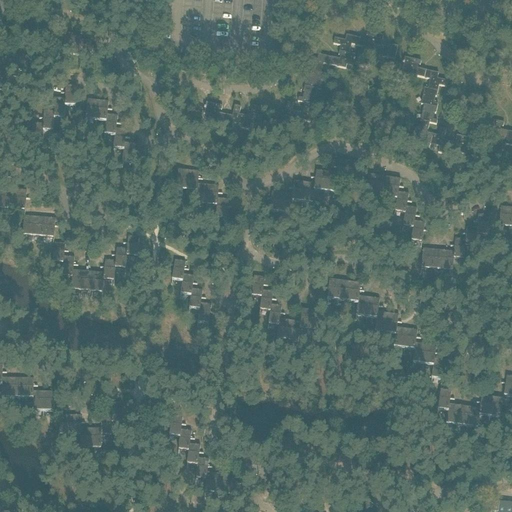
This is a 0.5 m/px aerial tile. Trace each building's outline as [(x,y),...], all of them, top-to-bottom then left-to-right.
[(368,41),(359,39),(357,47),(374,50),(374,46),(380,48),(382,40),(382,41),(383,36),(367,33),(366,37),(368,37),(368,41)] [(70,55),(85,57),(85,53),(92,54),(93,47),(90,47),(91,42),(81,41),(81,38),(72,37),(73,35),(65,34),(64,47),(71,48),(70,55)] [(340,47),(339,52),(349,54),(351,45),(357,47),(359,39),(346,36),(345,41),(334,39),(333,45),(340,47)] [(386,41),(382,41),(382,40),(380,48),(378,57),(394,60),(397,47),(392,46),(392,47),(385,45),(386,41)] [(8,70),(6,70),(5,77),(9,78),(18,79),(18,71),(26,72),(28,57),(24,57),(25,50),(17,49),(17,52),(13,52),(12,62),(9,61),(8,70)] [(339,60),(331,58),(329,66),(346,70),(346,66),(353,67),(354,62),(355,62),(355,60),(354,60),(355,56),(349,54),(339,52),(338,56),(340,57),(339,60)] [(312,66),(311,72),(321,74),(323,65),(329,66),(331,58),(318,55),(317,61),(306,58),(305,64),(312,66)] [(407,75),(424,79),(425,71),(417,69),(418,66),(420,66),(421,62),(405,58),(404,62),(403,62),(402,64),(403,64),(402,70),(408,71),(407,75)] [(5,77),(6,70),(0,69),(0,90),(8,92),(9,78),(5,77)] [(430,80),(427,90),(438,92),(439,86),(446,88),(448,82),(437,79),(438,74),(425,71),(424,79),(430,80)] [(304,87),(317,90),(320,91),(324,75),(321,74),(311,72),(310,77),(311,78),(309,84),(305,83),(304,87)] [(65,95),(65,100),(65,107),(75,108),(75,111),(76,87),(65,87),(65,94),(61,94),(61,95),(65,95)] [(298,102),(305,104),(311,105),(314,106),(317,90),(304,87),(303,92),(304,93),(302,99),(299,98),(298,102)] [(421,105),(424,106),(437,109),(438,105),(434,104),(435,97),(436,98),(438,92),(427,90),(424,89),(421,105)] [(54,107),(54,112),(54,120),(64,120),(64,124),(65,107),(65,100),(54,99),(54,107),(50,107),(54,107)] [(95,126),(98,102),(87,100),(85,124),(86,121),(95,122),(95,126)] [(96,122),(106,123),(107,116),(108,111),(112,111),(108,110),(109,103),(98,102),(95,126),(96,126),(96,122)] [(209,120),(225,124),(227,116),(219,114),(219,110),(221,111),(222,107),(206,103),(205,107),(204,107),(204,109),(205,109),(204,114),(210,116),(209,120)] [(285,121),(295,123),(297,113),(291,111),(293,104),(287,103),(284,113),(279,112),(276,125),(284,127),(285,121)] [(297,113),(295,123),(294,126),(302,128),(303,121),(313,124),(315,117),(314,114),(312,113),(309,112),(311,105),(305,104),(302,114),(297,113)] [(233,124),(242,127),(245,116),(239,115),(241,108),(234,106),(232,117),(227,116),(225,124),(224,129),(232,131),(233,124)] [(420,122),(423,122),(429,124),(436,126),(437,121),(433,121),(435,114),(436,114),(437,109),(424,106),(420,122)] [(245,116),(242,127),(241,130),(249,131),(251,125),(261,127),(262,120),(262,119),(261,117),(260,117),(257,116),(258,109),(252,107),(250,118),(245,116)] [(43,120),(43,125),(43,132),(53,133),(53,137),(54,137),(54,120),(54,112),(44,112),(43,119),(39,119),(39,120),(43,120)] [(105,136),(115,137),(116,130),(117,125),(121,125),(117,124),(118,117),(107,116),(106,123),(104,140),(105,136)] [(490,136),(506,140),(508,132),(500,130),(501,127),(503,127),(504,123),(488,120),(487,124),(486,124),(485,125),(486,126),(485,131),(491,132),(490,136)] [(429,148),(430,145),(432,135),(427,134),(429,124),(423,122),(421,129),(419,129),(417,129),(416,130),(415,131),(413,138),(423,140),(421,146),(429,148)] [(43,132),(43,125),(33,125),(32,132),(28,132),(33,133),(32,149),(32,145),(42,146),(42,149),(43,149),(43,132)] [(432,135),(430,145),(439,147),(438,153),(446,155),(447,150),(449,142),(443,141),(446,130),(440,129),(438,136),(432,135)] [(114,150),(124,151),(125,144),(125,139),(130,139),(126,138),(126,131),(116,130),(115,137),(113,154),(114,150)] [(457,144),(449,142),(447,150),(463,154),(464,150),(470,151),(471,146),(472,146),(473,144),(472,144),(473,140),(457,136),(456,140),(458,141),(457,144)] [(124,151),(122,168),(123,164),(132,165),(132,169),(133,169),(134,153),(139,153),(134,152),(135,145),(125,144),(124,151)] [(337,169),(337,174),(336,181),(346,183),(346,186),(349,162),(338,161),(337,168),(333,168),(337,169)] [(359,163),(349,162),(346,186),(347,183),(356,184),(356,188),(357,188),(358,171),(363,172),(363,171),(359,171),(359,163)] [(186,196),(188,171),(178,171),(176,195),(177,191),(187,192),(186,196)] [(187,192),(197,192),(198,185),(198,180),(202,180),(198,180),(199,172),(188,171),(186,196),(187,196),(187,192)] [(315,179),(314,185),(314,192),(324,193),(324,197),(327,173),(316,172),(315,179),(311,178),(311,179),(315,179)] [(337,174),(327,173),(324,197),(324,193),(334,194),(334,198),(336,181),(337,174)] [(375,201),(376,201),(380,177),(369,175),(365,199),(366,199),(366,195),(376,197),(375,201)] [(386,202),(390,179),(380,177),(376,201),(377,197),(386,199),(386,202)] [(387,199),(397,200),(398,193),(399,188),(403,189),(403,188),(399,188),(400,180),(390,179),(386,202),(386,203),(387,199)] [(293,190),(292,195),(291,202),(292,202),(302,204),(301,207),(302,207),(304,183),(294,182),(293,189),(289,189),(293,190)] [(314,185),(304,183),(302,207),(302,204),(312,205),(312,209),(314,192),(314,185)] [(206,210),(208,186),(198,185),(197,192),(196,209),(196,205),(206,206),(206,210)] [(207,206),(217,207),(218,199),(218,195),(222,195),(222,194),(218,194),(219,187),(208,186),(206,210),(207,206)] [(14,215),(16,191),(6,190),(4,215),(4,211),(14,211),(14,215)] [(16,191),(14,215),(15,211),(24,212),(24,216),(25,216),(26,200),(30,200),(26,199),(27,192),(16,191)] [(279,218),(282,194),(272,193),(271,200),(267,200),(271,201),(269,217),(270,213),(280,214),(279,218)] [(395,213),(405,215),(406,208),(407,203),(411,203),(407,202),(409,195),(398,193),(397,200),(394,217),(395,213)] [(282,194),(279,218),(280,218),(280,214),(290,215),(290,219),(292,202),(291,202),(292,195),(282,194)] [(217,207),(215,224),(216,224),(216,220),(226,221),(226,225),(227,208),(232,209),(232,208),(228,208),(228,200),(218,199),(217,207)] [(403,228),(413,229),(413,230),(415,222),(415,217),(419,218),(420,217),(415,217),(417,209),(406,208),(405,215),(402,232),(403,228)] [(509,233),(511,209),(500,208),(498,232),(499,232),(499,228),(509,229),(509,233)] [(477,224),(477,229),(476,236),(477,236),(486,237),(486,241),(487,241),(489,217),(478,216),(477,223),(473,223),(477,224)] [(32,242),(35,218),(24,217),(22,241),(23,237),(32,238),(32,242)] [(42,243),(43,243),(45,219),(35,218),(32,242),(33,242),(33,238),(43,239),(42,243)] [(45,219),(43,243),(43,239),(53,240),(53,244),(55,227),(59,228),(59,227),(55,227),(56,220),(45,219)] [(413,230),(413,229),(410,246),(411,246),(411,242),(421,244),(420,248),(421,248),(424,232),(428,232),(424,231),(425,224),(415,222),(413,230)] [(466,236),(465,241),(465,248),(475,249),(475,253),(477,236),(476,236),(477,229),(466,228),(466,235),(462,235),(466,236)] [(127,245),(127,250),(126,257),(127,257),(136,258),(136,262),(137,262),(139,238),(128,237),(127,244),(123,244),(123,245),(127,245)] [(454,248),(454,253),(453,260),(454,260),(463,261),(463,265),(464,265),(465,248),(465,241),(455,240),(454,247),(450,247),(454,248)] [(53,264),(63,265),(64,258),(64,252),(68,253),(68,252),(65,252),(65,245),(54,244),(52,268),(53,268),(53,264)] [(116,257),(115,262),(115,269),(115,270),(125,270),(125,274),(127,257),(126,257),(127,250),(116,249),(116,256),(112,256),(112,257),(116,257)] [(431,275),(433,251),(423,250),(420,274),(421,274),(421,270),(431,271),(431,275)] [(441,276),(444,252),(433,251),(431,275),(432,271),(442,272),(441,276)] [(444,252),(441,276),(442,276),(442,272),(452,273),(452,277),(454,260),(453,260),(454,253),(444,252)] [(62,278),(72,279),(73,279),(73,271),(74,266),(78,267),(78,266),(74,266),(74,259),(64,258),(63,265),(61,282),(62,282),(62,278)] [(104,269),(104,274),(103,281),(104,282),(113,282),(113,286),(114,286),(115,270),(115,269),(115,262),(105,261),(104,269),(100,268),(100,269),(104,269)] [(172,281),(182,283),(183,283),(184,276),(184,270),(188,271),(184,270),(185,263),(175,261),(171,285),(172,285),(172,281)] [(81,296),(83,272),(73,271),(73,279),(72,279),(70,296),(71,296),(71,292),(81,293),(81,296)] [(91,297),(92,297),(94,273),(83,272),(81,296),(82,293),(92,294),(91,297)] [(94,273),(92,297),(92,294),(102,294),(102,298),(104,282),(103,281),(104,274),(94,273)] [(181,296),(191,297),(192,290),(193,285),(197,285),(193,284),(194,277),(184,276),(183,283),(182,283),(180,299),(180,300),(181,296)] [(251,297),(261,299),(262,299),(263,292),(264,286),(268,287),(268,286),(264,286),(265,279),(254,277),(250,301),(251,301),(251,297)] [(336,306),(337,306),(340,282),(329,280),(326,304),(327,304),(327,300),(337,302),(336,306)] [(347,307),(350,283),(340,282),(337,306),(337,302),(347,303),(347,307)] [(348,303),(357,305),(358,305),(359,297),(360,292),(364,293),(364,292),(360,292),(361,284),(350,283),(347,307),(348,303)] [(189,310),(199,311),(200,311),(201,304),(201,299),(205,300),(206,299),(201,299),(203,291),(192,290),(191,297),(188,314),(189,314),(189,310)] [(260,312),(270,313),(271,306),(272,301),(276,301),(272,300),(273,293),(263,292),(262,299),(261,299),(259,315),(260,312)] [(366,323),(369,299),(359,297),(358,305),(357,305),(355,321),(356,321),(356,317),(366,319),(366,323)] [(367,319),(376,320),(377,320),(378,313),(379,308),(383,308),(379,307),(380,300),(369,299),(366,323),(367,319)] [(200,311),(199,311),(197,328),(198,324),(208,326),(207,329),(208,330),(210,313),(214,314),(214,313),(210,313),(211,306),(201,304),(200,311)] [(269,326),(278,327),(279,327),(280,320),(281,315),(285,316),(285,315),(281,314),(282,307),(271,306),(270,313),(268,330),(269,326)] [(302,310),(300,323),(299,330),(309,332),(309,335),(312,311),(302,310)] [(323,313),(312,311),(309,335),(310,332),(320,333),(319,337),(320,337),(323,313)] [(384,338),(385,338),(388,314),(378,313),(377,320),(376,320),(374,337),(375,337),(375,333),(385,334),(384,338)] [(385,334),(395,336),(396,336),(397,329),(397,323),(402,324),(402,323),(397,323),(398,316),(388,314),(385,338),(385,334)] [(286,345),(287,345),(290,321),(280,320),(279,327),(278,327),(276,344),(277,344),(277,340),(287,342),(286,345)] [(290,321),(287,345),(287,342),(297,343),(297,347),(299,330),(300,323),(290,321)] [(403,354),(404,354),(407,330),(397,329),(396,336),(395,336),(393,352),(393,353),(394,349),(404,350),(403,354)] [(404,350),(414,351),(415,351),(416,344),(416,339),(420,340),(420,339),(416,339),(417,331),(407,330),(404,354),(404,350)] [(422,369),(426,346),(416,344),(415,351),(414,351),(412,368),(413,364),(423,366),(422,369)] [(423,366),(433,367),(434,367),(435,360),(435,355),(439,355),(435,354),(436,347),(426,346),(422,369),(423,369),(423,366)] [(434,367),(433,367),(431,384),(432,380),(442,381),(441,385),(442,385),(444,369),(448,369),(444,368),(445,361),(435,360),(434,367)] [(511,377),(506,377),(505,384),(501,384),(505,385),(503,401),(504,401),(504,397),(511,398),(511,377)] [(12,403),(12,379),(2,379),(2,386),(1,403),(2,403),(2,399),(12,399),(12,403)] [(22,403),(23,379),(12,379),(12,403),(12,399),(22,400),(22,403)] [(23,400),(33,400),(33,392),(33,387),(38,387),(33,387),(34,379),(23,379),(22,403),(23,403),(23,400)] [(438,411),(448,412),(448,413),(449,405),(450,400),(454,401),(454,400),(450,400),(451,392),(440,391),(437,415),(438,411)] [(43,417),(43,393),(33,392),(33,400),(32,417),(33,417),(33,413),(43,413),(43,417)] [(43,393),(43,417),(43,413),(53,413),(53,417),(54,417),(54,401),(58,401),(58,400),(54,400),(54,393),(43,393)] [(480,404),(480,410),(479,417),(489,418),(488,422),(489,422),(492,398),(481,397),(480,404),(476,403),(476,404),(480,404)] [(503,400),(492,398),(489,422),(490,418),(499,420),(499,423),(499,424),(503,400)] [(111,412),(111,417),(111,424),(112,424),(122,424),(122,428),(122,404),(112,404),(111,411),(107,411),(107,412),(111,412)] [(456,431),(459,407),(449,405),(448,413),(448,412),(445,429),(446,429),(447,425),(456,427),(456,431)] [(466,432),(470,408),(459,407),(456,431),(457,427),(467,428),(466,432)] [(470,408),(466,432),(467,432),(467,428),(477,430),(476,433),(477,434),(479,417),(480,410),(470,408)] [(69,440),(70,440),(70,416),(59,416),(59,440),(60,440),(60,437),(70,437),(69,440)] [(70,437),(80,437),(81,429),(81,424),(85,424),(81,424),(81,416),(70,416),(70,440),(70,437)] [(101,417),(101,430),(101,437),(111,437),(111,441),(112,441),(112,424),(111,424),(111,417),(101,417)] [(170,437),(180,438),(181,431),(182,426),(186,426),(182,425),(183,418),(172,417),(169,441),(170,437)] [(90,454),(91,430),(81,429),(80,437),(80,454),(80,450),(90,450),(90,454)] [(91,430),(90,454),(91,454),(91,450),(101,450),(101,454),(101,437),(101,430),(91,430)] [(179,451),(188,452),(189,452),(190,445),(190,440),(194,441),(195,440),(190,440),(191,432),(181,431),(180,438),(178,455),(179,451)] [(187,465),(197,467),(198,467),(199,459),(199,454),(203,455),(203,454),(199,454),(200,446),(190,445),(189,452),(188,452),(186,469),(187,469),(187,465)] [(196,480),(206,481),(207,473),(208,468),(212,469),(212,468),(208,468),(209,461),(199,459),(198,467),(197,467),(195,483),(196,483),(196,480)] [(214,499),(217,475),(207,473),(206,481),(204,497),(205,494),(215,495),(214,499)] [(225,500),(228,476),(217,475),(214,499),(215,499),(215,495),(225,496),(225,500)] [(228,476),(225,500),(226,496),(235,497),(235,501),(237,485),(241,486),(241,485),(237,484),(238,477),(228,476)] [(511,511),(511,504),(499,503),(499,500),(488,499),(487,511),(480,510),(480,511),(511,511)]
